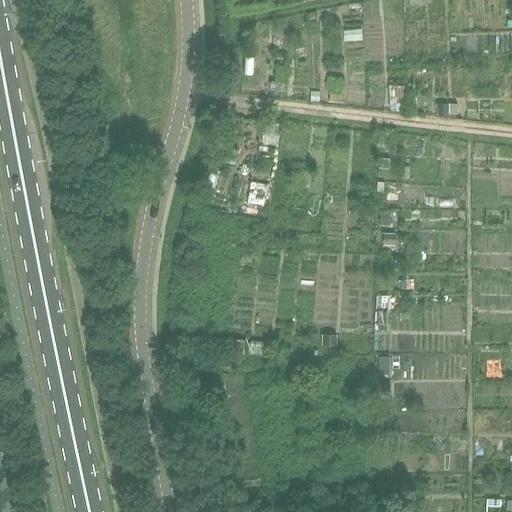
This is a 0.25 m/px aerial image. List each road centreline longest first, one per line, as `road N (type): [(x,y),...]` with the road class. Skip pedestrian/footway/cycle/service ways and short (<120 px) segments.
road 1 (secondary): [(168,511),(139,307),(155,191),(180,95),(184,0)]
road 2 (primary): [(89,511),(0,58)]
road 3 (track): [(180,95),(511,136)]
